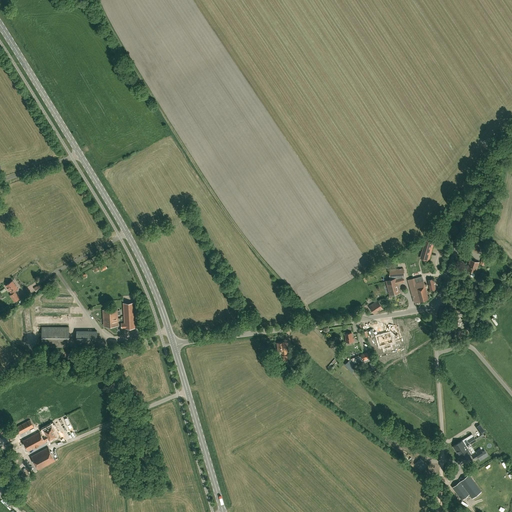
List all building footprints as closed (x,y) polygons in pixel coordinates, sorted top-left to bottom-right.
[(440,237),(435,231),(431,234),(436,240),(438,238),(440,237)] [(422,259),(428,261),(434,242),(427,240),(422,259)] [(475,272),(478,262),(470,259),(467,269),(475,272)] [(101,270),(102,271),(107,268),(105,263),(93,270),(94,272),(97,271),(97,272),(101,270)] [(391,284),(387,285),(390,295),(399,292),(397,283),(400,282),(404,281),(403,277),(400,278),(396,279),(396,278),(390,280),(391,284)] [(414,302),(428,298),(423,280),(416,282),(415,278),(408,280),(414,302)] [(430,290),(436,289),(433,278),(427,280),(430,290)] [(15,302),(20,298),(14,290),(18,288),(12,280),(6,285),(8,287),(7,287),(9,290),(10,290),(11,292),(12,292),(13,293),(10,295),(15,302)] [(36,292),(43,289),(40,284),(34,287),(36,292)] [(22,304),(31,298),(27,292),(21,296),(22,298),(19,300),(22,304)] [(374,314),(383,309),(378,300),(369,306),(374,314)] [(134,303),(123,303),(125,328),(135,327),(134,303)] [(104,326),(117,325),(116,309),(103,310),(104,326)] [(69,347),(69,327),(42,327),(42,347),(69,347)] [(77,331),(77,347),(97,347),(97,331),(77,331)] [(352,341),(354,341),(354,338),(353,338),(352,332),(345,333),(346,342),(346,345),(352,344),(352,341)] [(390,347),(389,343),(393,342),(392,338),(391,336),(390,333),(386,334),(382,335),(377,336),(380,345),(384,344),(385,348),(390,347)] [(283,353),(287,353),(285,344),(284,341),(277,342),(278,350),(282,349),(283,353)] [(356,357),(359,365),(360,365),(360,367),(363,366),(362,364),(371,360),(370,357),(367,351),(360,354),(361,355),(356,357)] [(350,360),(347,362),(346,363),(353,371),(355,370),(356,371),(359,369),(350,360)] [(19,434),(34,426),(30,419),(16,427),(19,434)] [(49,440),(56,436),(53,430),(54,430),(52,425),(44,430),(46,433),(42,436),(40,431),(23,441),(28,451),(45,442),(45,441),(49,439),(49,440)] [(457,453),(467,446),(476,440),(473,435),(467,439),(466,438),(453,446),(457,453)] [(467,446),(457,453),(461,460),(471,453),(467,446)] [(38,469),(55,460),(48,447),(31,456),(38,469)] [(483,448),(481,449),(481,448),(471,454),(475,460),(485,454),(484,453),(486,452),(483,448)] [(472,498),(481,491),(469,475),(453,487),(459,495),(462,499),(469,494),(472,498)]
